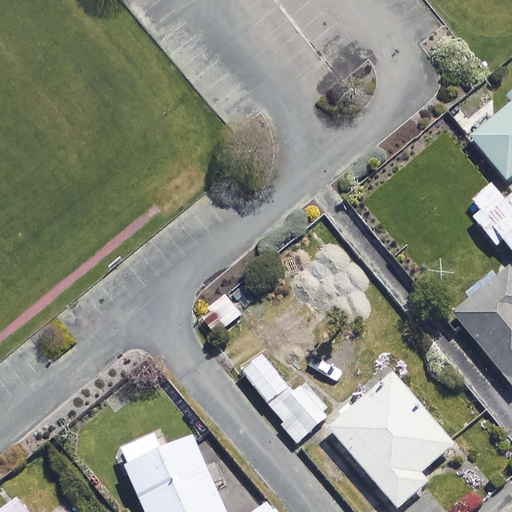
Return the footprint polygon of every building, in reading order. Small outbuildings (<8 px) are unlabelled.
[(511,102),(511,103),(511,104),(511,111),(475,143),(511,187),(511,102)] [(489,174),(461,138),(439,155),(468,191),(489,174)] [(511,204),(496,186),(467,211),(499,250),(506,245),(511,252),(511,204)] [(511,283),(507,277),(457,320),(511,384),(511,283)] [(242,319),(227,299),(212,310),(227,330),(242,319)] [(294,398),(266,360),(246,375),(299,446),(333,420),(309,388),(294,398)] [(456,450),(396,379),(332,433),(399,511),(402,511),(431,488),(424,478),(456,450)] [(227,511),(197,444),(130,474),(147,511),(227,511)] [(27,511),(21,503),(9,511),(27,511)]
